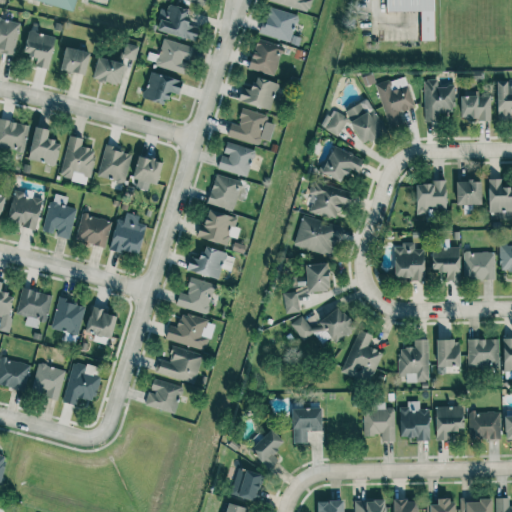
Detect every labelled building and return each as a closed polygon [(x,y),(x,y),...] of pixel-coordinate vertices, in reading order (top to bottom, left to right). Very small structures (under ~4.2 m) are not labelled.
[(75,0),(34,0),(73,10),(75,0)] [(308,12),(310,0),(268,0),(268,1),(308,12)] [(386,0),(386,12),(420,11),(420,41),(434,40),(433,0),(386,0)] [(156,29),(194,42),(199,28),(187,24),(192,12),(171,4),(166,19),(160,17),(156,29)] [(290,42),(297,15),(268,7),(260,34),(290,42)] [(0,50),(13,53),(20,22),(0,18),(0,50)] [(54,35),(27,32),(24,54),(36,55),(34,67),(49,69),(54,35)] [(191,47),(163,38),(155,66),(184,74),(191,47)] [(248,69),(275,75),(282,46),(256,39),(248,69)] [(122,58),(134,61),(138,46),(125,43),(122,58)] [(89,51),(63,48),(60,70),(86,74),(89,51)] [(124,63),(97,57),(92,79),(119,85),(124,63)] [(182,80),(149,73),(143,99),(166,104),(169,92),(179,94),(182,80)] [(250,90),(241,88),(237,101),(269,110),(277,83),(254,76),(250,90)] [(414,108),(405,76),(376,85),(388,127),(402,123),(399,112),(414,108)] [(437,79),(423,80),(424,119),(436,119),(435,112),(454,112),(454,86),(437,86),(437,79)] [(511,108),(511,83),(509,84),(509,81),(497,81),(496,118),(511,118),(511,108)] [(490,96),(478,96),(478,91),(462,90),(460,117),(489,119),(490,96)] [(331,135),(350,124),(361,144),(384,132),(374,114),(369,117),(361,102),(339,114),(338,111),(323,120),(331,135)] [(227,137),(259,145),(261,139),(270,141),(274,124),(265,122),(267,115),(242,108),(237,125),(230,123),(227,137)] [(27,124),(0,119),(0,147),(23,151),(27,124)] [(49,130),(35,126),(27,159),(55,165),(60,143),(47,139),(49,130)] [(88,183),(94,149),(81,147),(82,138),(68,136),(60,178),(88,183)] [(221,154),(217,168),(246,177),(255,150),(227,141),(222,155),(221,154)] [(97,176),(123,182),(131,152),(104,146),(97,176)] [(363,159),(332,146),(321,173),(343,182),(348,169),(358,173),(363,159)] [(157,184),(161,161),(137,156),(133,179),(157,184)] [(233,211),(241,181),(215,174),(207,204),(233,211)] [(511,210),(511,188),(501,188),(501,179),(488,179),(489,211),(511,210)] [(347,191),(312,181),(308,194),(314,196),(310,212),(335,219),(340,203),(343,203),(347,191)] [(455,181),(456,205),(481,204),(481,181),(455,181)] [(416,212),(446,212),(445,182),(415,183),(416,212)] [(42,199),(29,196),(30,193),(13,190),(7,222),(36,227),(42,199)] [(42,232),(68,238),(76,208),(65,206),(67,197),(52,193),(42,232)] [(75,240),(104,247),(110,220),(81,214),(75,240)] [(293,245),(331,256),(340,227),(302,216),(293,245)] [(109,248),(138,255),(145,226),(116,219),(109,248)] [(414,244),(395,244),(394,278),(423,279),(423,249),(414,248),(414,244)] [(511,244),(498,245),(499,272),(511,271),(511,244)] [(231,271),(234,254),(201,248),(199,260),(188,258),(186,271),(218,278),(220,269),(231,271)] [(446,280),(459,280),(459,248),(431,248),(431,271),(446,270),(446,280)] [(494,279),(495,253),(464,252),(463,279),(494,279)] [(305,264),(306,292),(328,291),(327,264),(305,264)] [(178,292),(175,306),(208,313),(214,283),(189,278),(186,294),(178,292)] [(0,330),(7,332),(14,295),(0,292),(2,282),(0,282),(0,315),(0,317),(0,330)] [(24,325),(36,327),(38,320),(46,322),(51,295),(21,288),(16,314),(26,316),(24,325)] [(283,293),(285,313),(298,312),(296,292),(283,293)] [(50,329),(77,335),(84,305),(58,298),(50,329)] [(354,329),(340,307),(310,326),(303,315),(291,324),(302,341),(313,333),(321,344),(331,338),(334,342),(354,329)] [(111,338),(116,314),(91,308),(85,332),(111,338)] [(168,325),(165,339),(206,350),(213,322),(180,313),(177,327),(168,325)] [(382,352),(367,346),(372,335),(362,331),(345,374),(369,383),(382,352)] [(436,340),(437,374),(459,373),(458,339),(436,340)] [(467,339),(468,366),(498,365),(497,339),(467,339)] [(428,382),(428,340),(414,340),(414,347),(398,348),(398,376),(406,376),(406,382),(428,382)] [(156,374),(194,383),(201,354),(172,346),(168,362),(160,360),(156,374)] [(503,371),(511,371),(511,378),(511,382),(511,381),(511,346),(510,346),(510,354),(503,354),(503,371)] [(30,365),(1,357),(0,359),(0,384),(23,391),(30,365)] [(72,362),(63,402),(76,405),(78,397),(93,401),(100,376),(94,375),(96,367),(72,362)] [(44,398),(59,400),(63,368),(36,364),(33,388),(45,390),(44,398)] [(153,378),(149,391),(148,391),(144,404),(174,414),(182,387),(153,378)] [(428,408),(419,409),(419,401),(407,401),(407,407),(399,407),(399,437),(416,437),(416,441),(429,440),(428,408)] [(363,435),(381,435),(381,441),(394,441),(393,407),(384,407),(384,402),(370,403),(371,408),(363,409),(363,435)] [(463,430),(462,406),(435,407),(436,439),(448,439),(448,430),(463,430)] [(322,429),(321,407),(292,409),(293,443),(307,443),(306,430),(322,429)] [(499,439),(499,411),(468,412),(469,439),(499,439)] [(277,460),(272,454),(284,443),(271,429),(250,449),(268,468),(277,460)] [(255,502),(263,476),(237,467),(228,493),(255,502)] [(494,511),(511,511),(511,504),(508,504),(508,498),(495,498),(494,511)] [(437,504),(429,505),(429,511),(454,511),(454,499),(437,500),(437,504)] [(354,501),(353,511),(384,511),(385,500),(354,501)] [(393,511),(416,511),(416,500),(393,500),(393,511)] [(464,511),(490,511),(491,501),(465,500),(464,511)] [(250,511),(251,506),(227,501),(224,511),(250,511)] [(342,511),(342,501),(317,501),(316,511),(342,511)]
